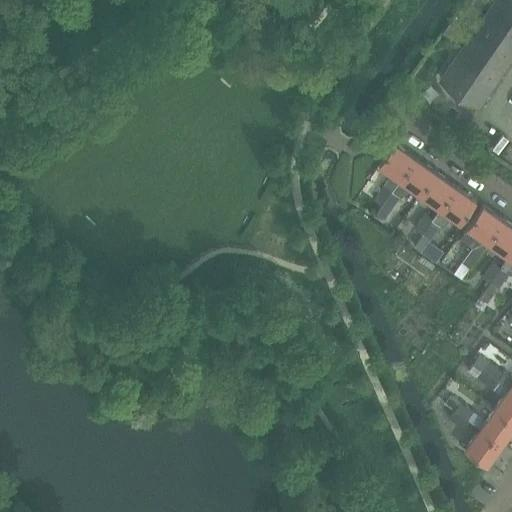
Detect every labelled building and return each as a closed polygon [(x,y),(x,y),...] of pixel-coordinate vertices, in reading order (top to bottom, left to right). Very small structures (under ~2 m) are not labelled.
[(480,106),(511,57),(511,0),(494,0),(441,79),(480,106)] [(450,23),(444,31),(452,37),(458,28),(450,23)] [(381,205),(415,156),(395,142),(379,164),(392,173),(373,199),(381,205)] [(436,171),(415,156),(381,205),(376,212),(384,217),(399,196),(401,198),(411,187),(420,193),(436,171)] [(440,208),(456,186),(436,171),(420,193),(440,208)] [(440,208),(432,220),(440,225),(442,227),(451,215),(461,223),(465,216),(477,200),(456,186),(440,208)] [(488,242),(504,219),(483,205),(467,227),(488,242)] [(421,234),(432,220),(424,214),(414,229),(421,234)] [(511,225),(504,219),(488,242),(500,250),(508,256),(511,251),(511,225)] [(421,234),(414,245),(422,250),(440,225),(432,220),(421,234)] [(462,279),(469,268),(479,253),(471,248),(453,273),(462,279)] [(492,262),(481,277),(484,279),(490,283),(500,268),(492,262)] [(507,273),(500,268),(490,283),(497,288),(507,273)] [(487,301),(492,293),(486,289),(481,296),(487,301)] [(489,360),(483,368),(498,379),(503,373),(504,371),(489,361),(489,360)] [(483,368),(477,376),(493,387),(498,379),(483,368)] [(511,378),(503,373),(498,379),(511,388),(511,378)] [(511,388),(509,387),(494,407),(511,419),(511,388)] [(469,420),(475,412),(460,401),(454,409),(469,420)] [(502,444),(511,429),(511,419),(494,407),(480,428),(502,444)] [(464,428),(469,420),(454,409),(449,417),(464,428)] [(487,464),(502,444),(480,428),(465,448),(487,464)]
